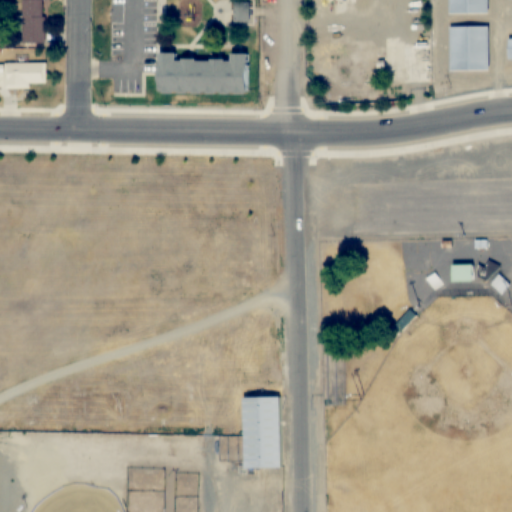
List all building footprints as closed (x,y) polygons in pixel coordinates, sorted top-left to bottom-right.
[(22,0),(22,43),(45,43),(45,0),(22,0)] [(449,0),(449,13),(489,13),(489,0),(449,0)] [(235,23),(250,23),(250,2),(235,2),(235,23)] [(450,26),(450,70),(489,70),(489,26),(450,26)] [(248,54),(231,54),(231,61),(176,60),(176,53),(159,53),(158,92),(248,94),(248,54)] [(4,63),(4,84),(47,84),(47,63),(4,63)] [(453,266),(453,282),(474,282),(474,266),(453,266)] [(500,294),(511,281),(496,269),(485,281),(500,294)] [(416,316),(410,311),(396,327),(402,332),(416,316)] [(244,397),(281,396),(283,466),(246,467),(244,397)]
